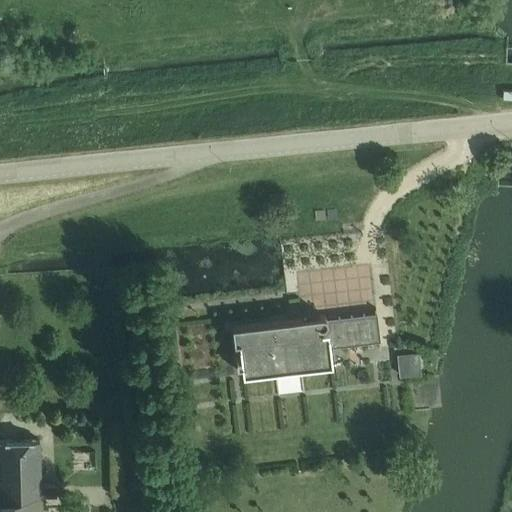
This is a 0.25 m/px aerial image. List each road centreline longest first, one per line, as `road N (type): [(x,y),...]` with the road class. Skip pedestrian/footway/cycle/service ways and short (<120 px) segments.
road 1 (track): [(0,117),(314,85),(476,104),(497,125)]
road 2 (unclassified): [(224,151),(511,124)]
road 3 (residential): [(0,233),(224,151)]
road 4 (unclassified): [(0,174),(224,151)]
